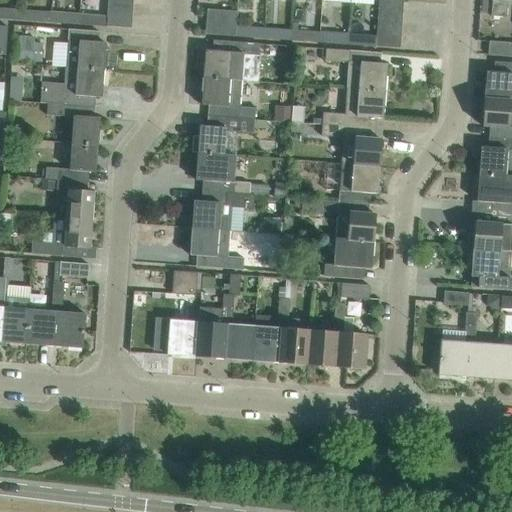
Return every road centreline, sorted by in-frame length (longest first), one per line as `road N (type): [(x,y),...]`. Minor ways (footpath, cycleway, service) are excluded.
road 1 (residential): [(391,409),(404,199),(455,112),(463,0)]
road 2 (residential): [(110,388),(125,171),(174,92),(180,0)]
road 3 (residential): [(391,409),(110,388)]
road 4 (secondary): [(166,511),(0,488)]
road 5 (residential): [(511,418),(391,409)]
